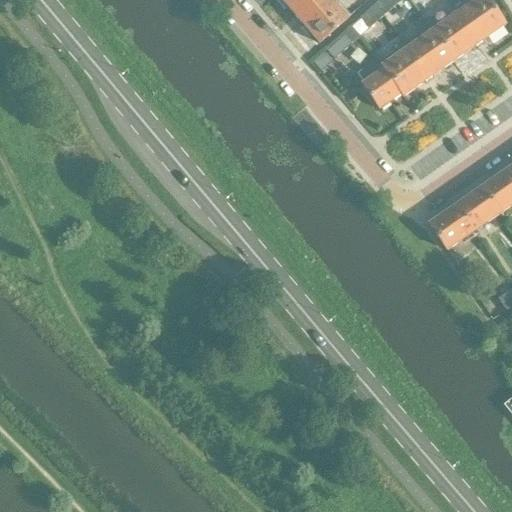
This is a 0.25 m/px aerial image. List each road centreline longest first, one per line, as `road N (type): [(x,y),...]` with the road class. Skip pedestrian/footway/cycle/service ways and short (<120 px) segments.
road 1 (secondary): [(473,511),(37,0)]
road 2 (residential): [(224,0),(404,203),(421,202),(511,137)]
